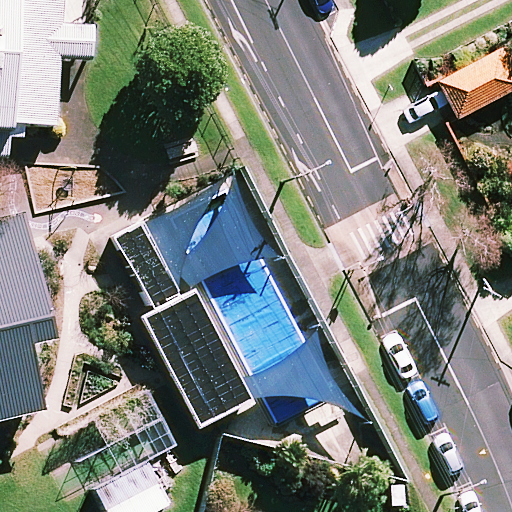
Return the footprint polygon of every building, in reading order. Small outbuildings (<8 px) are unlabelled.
[(0,0),(0,133),(17,134),(18,125),(63,127),(67,60),(98,62),(100,28),(68,27),(69,0),(0,0)] [(511,87),(511,71),(499,48),(439,79),(458,116),(511,87)] [(18,215),(0,219),(0,428),(33,421),(18,356),(49,349),(18,215)] [(147,228),(120,241),(154,311),(181,298),(147,228)] [(253,403),(200,296),(150,321),(203,428),(253,403)] [(144,470),(99,493),(108,511),(112,511),(163,486),(153,466),(144,470)]
